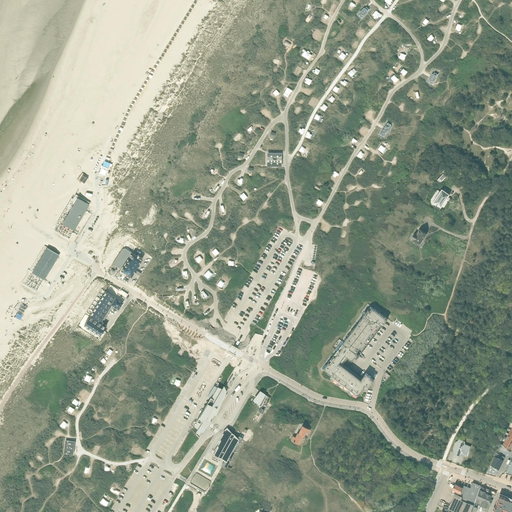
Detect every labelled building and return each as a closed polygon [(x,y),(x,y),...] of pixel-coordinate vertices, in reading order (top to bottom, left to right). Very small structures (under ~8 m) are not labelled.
[(368,5),(361,13),(364,15),(371,7),(368,5)] [(434,73),(429,82),(432,84),(438,75),(434,73)] [(387,123),(380,134),(384,136),(391,125),(387,123)] [(280,157),(280,154),(275,154),(275,155),(273,155),(273,154),(268,154),(268,157),(267,157),(267,162),(268,162),(268,165),(273,165),(273,164),(275,164),(275,165),(280,165),(280,162),(281,162),(281,157),(280,157)] [(110,163),(105,161),(99,172),(105,175),(110,163)] [(123,191),(118,188),(115,192),(120,196),(123,191)] [(441,192),(439,191),(435,199),(433,203),(435,205),(436,204),(438,206),(438,205),(443,209),(450,198),(447,196),(449,194),(443,190),(441,192)] [(74,201),(65,214),(78,223),(88,210),(74,201)] [(415,233),(412,238),(414,240),(413,240),(420,244),(427,234),(420,229),(417,234),(415,233)] [(46,247),(31,272),(44,280),(59,255),(46,247)] [(122,249),(113,264),(122,270),(121,271),(131,278),(139,265),(142,260),(138,257),(139,257),(139,256),(139,255),(138,255),(137,255),(137,256),(132,253),(132,252),(127,249),(125,249),(123,249),(122,249)] [(123,302),(116,298),(106,292),(84,325),(100,336),(107,326),(101,322),(111,306),(113,308),(114,306),(119,309),(123,302)] [(27,308),(22,305),(15,317),(20,320),(27,308)] [(344,342),(342,341),(335,349),(337,351),(326,365),(325,364),(322,369),(326,372),(326,371),(358,395),(366,384),(368,386),(369,387),(374,380),(371,378),(372,377),(366,373),(361,379),(344,366),(352,362),(352,359),(352,360),(358,353),(356,352),(378,323),(379,324),(381,321),(384,324),(388,319),(386,318),(386,316),(384,316),(372,307),(370,310),(369,309),(363,316),(344,342)] [(218,388),(196,426),(199,428),(198,429),(203,431),(208,424),(205,421),(207,417),(209,418),(213,414),(214,414),(219,407),(221,402),(226,395),(225,393),(225,391),(222,389),(218,388)] [(260,392),(256,401),(258,402),(259,403),(258,405),(261,406),(267,396),(260,392)] [(298,434),(303,436),(304,437),(306,432),(307,433),(309,431),(308,429),(302,426),(298,434)] [(220,443),(212,453),(226,460),(223,465),(227,468),(243,438),(239,436),(238,439),(237,438),(227,429),(224,432),(220,443)] [(303,436),(298,434),(297,433),(295,437),(294,437),(292,439),(294,440),(293,441),(299,444),(303,436)] [(456,443),(454,449),(455,453),(459,455),(462,453),(467,455),(470,447),(464,445),(464,442),(459,440),(456,443)] [(511,446),(511,443),(505,440),(503,445),(511,449),(511,446)] [(66,441),(65,453),(73,454),(75,442),(66,441)] [(495,457),(491,465),(495,467),(499,459),(495,457)] [(499,459),(495,467),(499,469),(503,461),(499,459)] [(461,497),(465,489),(463,488),(455,484),(451,492),(455,494),(461,497)] [(480,488),(477,487),(474,486),(472,491),(465,489),(461,497),(455,494),(448,509),(453,511),(454,511),(471,511),(472,509),(474,504),(480,488)] [(480,488),(474,504),(489,508),(493,499),(493,500),(495,495),(492,494),(491,495),(486,493),(486,492),(480,490),(481,488),(480,488)] [(511,511),(511,499),(507,497),(507,496),(500,494),(497,502),(495,507),(493,511),(511,511)]
